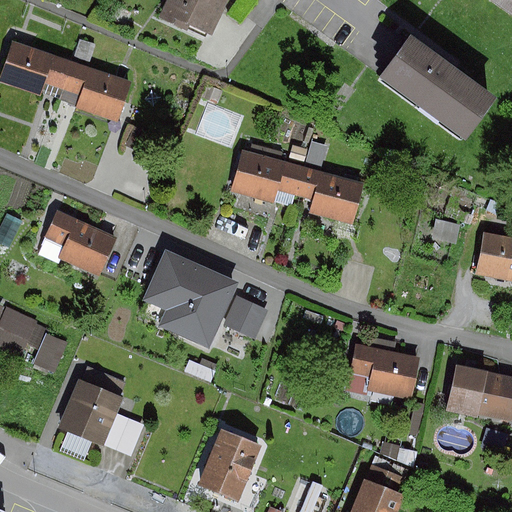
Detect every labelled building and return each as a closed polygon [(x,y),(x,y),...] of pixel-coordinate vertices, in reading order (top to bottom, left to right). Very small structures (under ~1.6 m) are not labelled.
[(237,0),(178,0),(169,19),(196,33),(200,26),(220,36),(237,0)] [(511,0),(489,0),(511,16),(511,0)] [(75,63),(11,42),(0,75),(0,82),(41,96),(45,84),(66,91),(75,63)] [(488,102),(407,44),(379,82),(460,141),(488,102)] [(131,82),(75,63),(66,91),(80,96),(76,109),(118,123),(131,82)] [(306,168),(242,150),(231,190),(274,202),(278,190),(299,196),(306,168)] [(363,183),(306,168),(299,196),(314,200),(310,213),(353,225),(363,183)] [(122,242),(59,216),(45,248),(109,274),(122,242)] [(511,238),(484,233),(475,275),(511,282),(511,238)] [(238,283),(165,249),(142,301),(165,311),(159,328),(210,350),(238,283)] [(267,311),(238,298),(225,327),(255,340),(267,311)] [(18,315),(1,355),(24,364),(40,324),(18,315)] [(420,402),(428,363),(361,349),(355,377),(377,381),(375,393),(420,402)] [(511,376),(457,366),(448,410),(511,422),(511,376)] [(132,405),(83,386),(65,432),(134,459),(145,432),(125,424),(132,405)] [(273,451),(226,434),(205,489),(253,507),(273,451)] [(405,511),(411,500),(373,484),(361,511),(405,511)]
